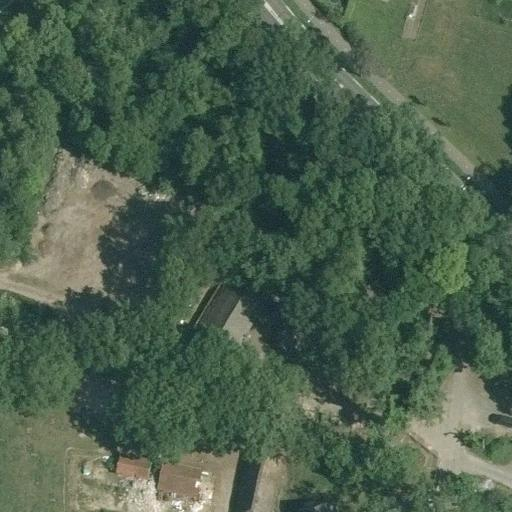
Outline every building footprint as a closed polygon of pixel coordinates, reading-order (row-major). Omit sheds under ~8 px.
[(212,292),(199,317),(208,322),(221,296),(212,292)] [(251,294),(227,329),(250,344),(274,310),(251,294)] [(313,368),(315,359),(297,329),(275,341),(293,372),(302,374),(313,368)] [(30,394),(40,359),(18,353),(8,388),(30,394)] [(78,385),(73,407),(113,415),(118,394),(78,385)] [(271,511),(283,461),(249,453),(235,511),(271,511)] [(151,488),(154,475),(125,469),(122,482),(151,488)] [(219,475),(166,478),(166,487),(176,486),(177,500),(203,499),(203,505),(220,505),(219,475)]
